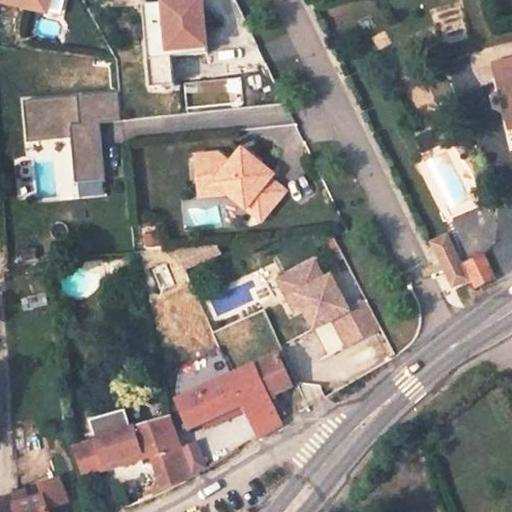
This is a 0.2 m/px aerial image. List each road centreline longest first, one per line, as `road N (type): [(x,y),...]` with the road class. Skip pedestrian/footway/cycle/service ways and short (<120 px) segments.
road 1 (residential): [(279,0),(449,344)]
road 2 (residential): [(147,511),(305,431),(337,443)]
road 3 (tertiary): [(337,443),(449,344)]
